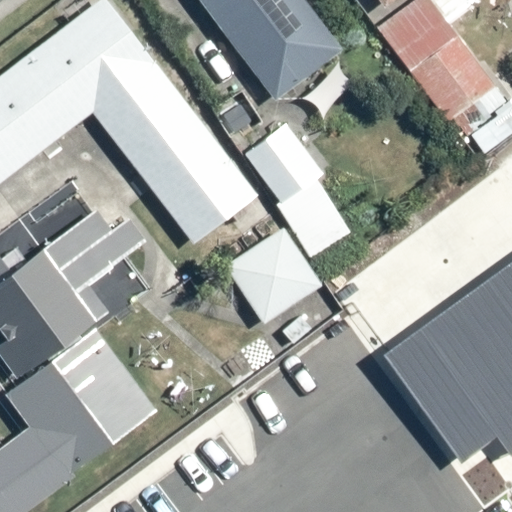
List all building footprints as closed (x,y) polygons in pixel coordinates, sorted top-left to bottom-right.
[(256,195),(106,0),(95,0),(0,73),(0,180),(90,111),(192,244),(256,195)] [(338,51),(298,0),(195,0),(273,101),(338,51)] [(371,0),(377,8),(389,0),(371,0)] [(410,0),(374,28),(472,161),(511,131),(511,124),(504,114),(511,108),(452,26),(474,10),(466,0),(410,0)] [(258,128),(234,93),(213,107),(236,142),(258,128)] [(284,122),(242,151),(278,202),(274,205),(308,252),(348,224),(315,177),(320,173),(284,122)] [(511,182),(489,200),(511,229),(511,182)] [(106,197),(93,206),(20,262),(7,244),(0,249),(0,334),(28,371),(0,392),(0,393),(26,427),(0,446),(0,511),(26,511),(160,410),(92,322),(104,312),(113,323),(150,295),(122,258),(141,243),(106,197)] [(320,283),(280,227),(221,269),(261,325),(320,283)] [(511,266),(381,360),(462,472),(481,458),(495,479),(511,466),(511,266)] [(259,333),(217,365),(235,389),(277,357),(259,333)] [(246,511),(316,459),(269,397),(151,487),(169,511),(246,511)]
